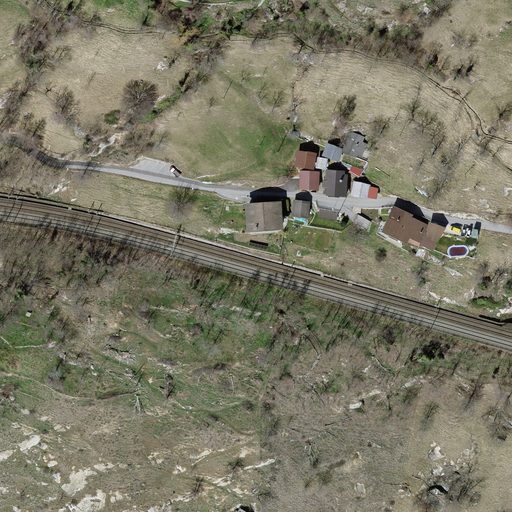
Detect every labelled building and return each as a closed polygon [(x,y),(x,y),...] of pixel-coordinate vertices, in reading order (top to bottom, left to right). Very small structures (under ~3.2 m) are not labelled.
[(364,138),(352,133),(348,133),(344,142),(345,145),(343,152),(355,156),(356,154),(361,156),(366,145),(361,143),(364,138)] [(342,150),(327,144),(323,155),(338,161),(342,150)] [(298,152),(295,165),(313,169),(315,155),(298,152)] [(327,159),(318,158),(317,167),(325,168),(327,159)] [(327,195),(346,196),(346,175),(344,175),(344,171),(326,171),(326,181),(323,181),(323,186),(327,186),(327,195)] [(300,187),(317,188),(318,173),(301,172),(300,187)] [(369,186),(355,183),(352,195),(367,198),(367,197),(376,199),(377,189),(368,187),(369,186)] [(308,203),(294,201),(293,215),(306,217),(308,203)] [(279,204),(247,206),(249,229),(280,227),(279,204)] [(411,215),(394,208),(383,231),(406,241),(408,236),(420,241),(427,226),(410,218),(411,215)] [(337,213),(320,209),(318,216),(336,220),(337,213)] [(370,222),(358,215),(355,221),(367,228),(370,222)] [(444,228),(430,223),(427,236),(425,236),(421,244),(433,250),(437,241),(444,228)]
